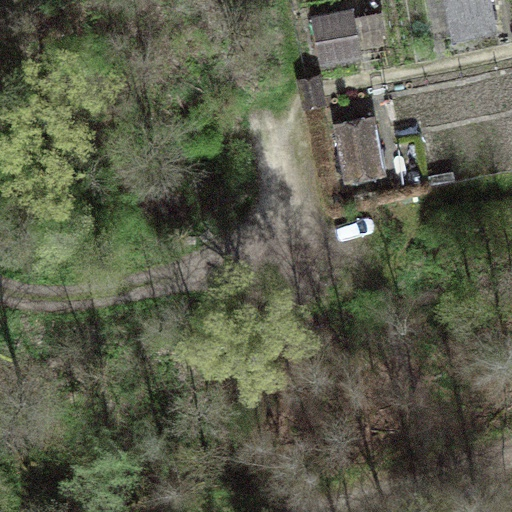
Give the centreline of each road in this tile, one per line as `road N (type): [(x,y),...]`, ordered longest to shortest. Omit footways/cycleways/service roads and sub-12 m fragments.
road 1 (track): [(0,300),(48,312),(313,236)]
road 2 (track): [(301,511),(511,448)]
